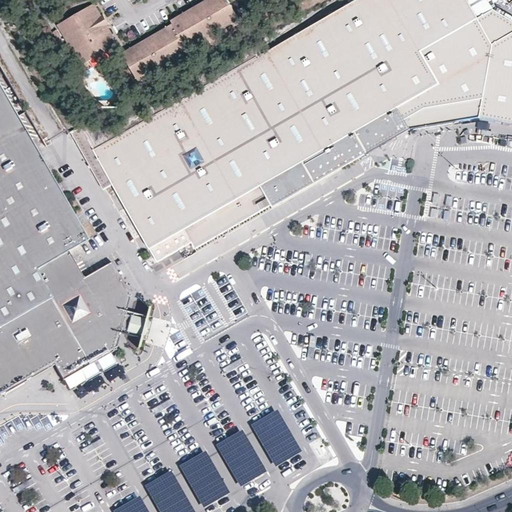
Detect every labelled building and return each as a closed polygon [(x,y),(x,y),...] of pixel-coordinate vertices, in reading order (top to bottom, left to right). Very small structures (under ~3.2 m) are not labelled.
[(488,0),(354,0),(94,149),(81,125),(71,131),(103,188),(113,183),(158,261),(192,241),(268,197),(271,203),(273,206),(409,128),(441,122),(481,114),(511,118),(511,19),(493,9),(488,0)] [(196,44),(239,18),(238,16),(191,44),(177,20),(210,0),(204,0),(171,20),(172,23),(122,52),(124,54),(174,25),(187,49),(137,78),(139,80),(197,47),(196,44)] [(191,44),(238,16),(228,0),(210,0),(177,20),(191,44)] [(82,46),(90,60),(117,44),(106,25),(109,23),(104,14),(101,15),(94,4),(58,24),(74,50),(82,46)] [(174,25),(124,54),(137,78),(187,49),(174,25)] [(67,54),(70,52),(57,29),(53,31),(67,54)] [(82,46),(74,50),(82,65),(90,60),(82,46)] [(0,395),(55,364),(64,380),(82,369),(88,379),(116,362),(110,352),(117,347),(122,330),(144,335),(146,327),(148,320),(126,315),(131,294),(112,262),(84,278),(68,250),(88,239),(0,85),(0,395)] [(268,197),(192,241),(196,247),(271,203),(268,197)]
